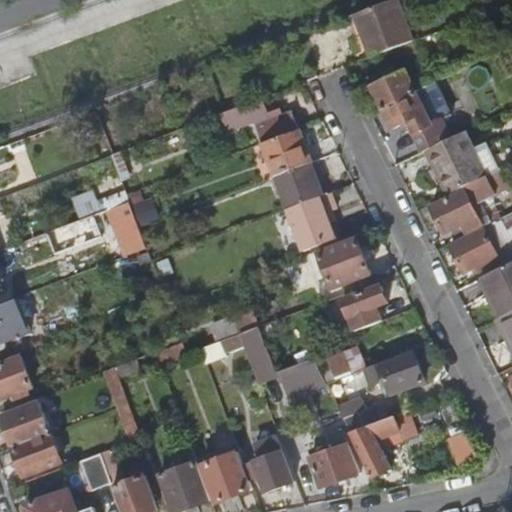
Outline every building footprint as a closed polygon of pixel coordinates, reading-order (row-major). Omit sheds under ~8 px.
[(355,17),(370,59),(397,49),(412,43),(397,1),(355,17)] [(412,43),(397,49),(401,60),(419,53),(415,42),(412,43)] [(373,85),(385,112),(420,97),(408,70),(373,85)] [(420,97),(385,112),(394,133),(410,126),(424,159),(429,157),(453,146),(443,126),(434,130),(420,97)] [(227,113),(223,115),(230,132),(256,123),(265,145),(300,132),(293,115),(269,123),(261,101),(227,113)] [(265,145),(277,177),(311,165),(312,165),(300,132),(265,145)] [(429,157),(450,200),(487,185),(466,141),(453,146),(429,157)] [(111,157),(126,195),(136,192),(122,153),(111,157)] [(277,177),(289,210),(322,198),(311,165),(277,177)] [(82,214),(104,208),(98,189),(76,196),(82,214)] [(126,195),(129,203),(138,228),(150,224),(138,191),(136,192),(126,195)] [(302,254),(307,252),(333,242),(335,241),(328,224),(324,215),(333,212),(335,211),(330,195),(322,198),(289,210),(286,212),(302,254)] [(466,230),(471,240),(488,233),(471,195),(438,210),(449,237),(466,230)] [(129,203),(108,211),(126,258),(147,250),(138,228),(129,203)] [(324,215),(328,224),(336,221),(333,212),(324,215)] [(102,239),(95,217),(54,233),(62,254),(102,239)] [(334,247),(317,254),(331,290),(371,277),(356,239),(334,247)] [(492,239),(457,253),(468,279),(488,270),(490,276),(505,269),(492,239)] [(307,252),(308,257),(317,254),(334,247),(333,242),(307,252)] [(511,270),(486,282),(505,323),(511,319),(511,270)] [(346,302),(357,332),(384,322),(379,307),(389,303),(383,288),(346,302)] [(17,299),(0,305),(0,347),(21,339),(15,320),(22,317),(17,299)] [(219,339),(241,330),(235,315),(213,323),(219,339)] [(261,330),(242,337),(249,354),(267,347),(261,330)] [(183,344),(156,354),(161,367),(188,357),(183,344)] [(348,353),(333,358),(340,377),(355,372),(348,353)] [(414,353),(381,365),(383,373),(392,397),(426,384),(414,353)] [(23,359),(0,367),(0,403),(35,391),(23,359)] [(321,359),(283,368),(290,397),(328,388),(321,359)] [(137,361),(105,373),(118,408),(129,403),(121,381),(142,373),(137,361)] [(381,365),(366,371),(369,378),(383,373),(381,365)] [(129,403),(118,408),(131,444),(143,440),(129,403)] [(4,419),(15,448),(52,433),(42,404),(4,419)] [(345,420),(352,435),(369,429),(378,426),(371,410),(345,420)] [(369,429),(352,435),(372,479),(390,473),(369,429)] [(460,463),(481,457),(473,429),(452,435),(460,463)] [(64,463),(52,433),(15,448),(27,477),(64,463)] [(277,441),(256,448),(260,463),(247,467),(251,482),(258,481),(263,496),(294,486),(277,441)] [(349,447),(311,460),(322,490),(360,476),(349,447)] [(185,454),(191,469),(198,466),(192,452),(185,454)] [(217,504),(252,491),(238,452),(203,464),(217,504)] [(102,455),(83,463),(94,491),(112,484),(102,455)] [(172,511),(191,511),(212,505),(198,466),(191,469),(160,480),(172,511)] [(156,511),(144,478),(114,489),(122,511),(156,511)] [(27,509),(28,511),(96,511),(92,511),(78,511),(71,492),(27,509)]
